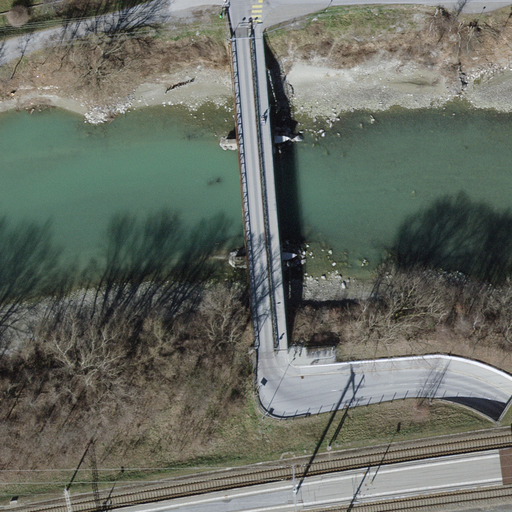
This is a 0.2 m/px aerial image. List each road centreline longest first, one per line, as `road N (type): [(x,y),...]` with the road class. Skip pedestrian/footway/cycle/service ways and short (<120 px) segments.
road 1 (unclassified): [(511,411),(446,384),(297,393),(270,377),(242,4)]
road 2 (track): [(208,0),(0,50)]
road 3 (unclassified): [(242,4),(435,0)]
